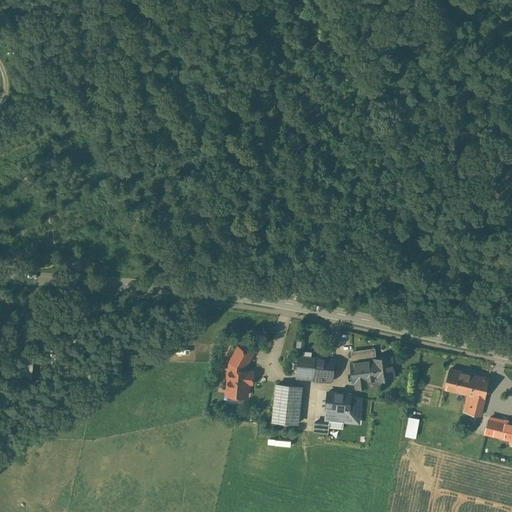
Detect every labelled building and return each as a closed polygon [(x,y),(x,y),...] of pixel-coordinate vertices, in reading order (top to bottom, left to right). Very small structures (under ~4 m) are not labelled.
[(239,347),(231,362),(230,369),(228,369),(228,378),(229,379),(227,394),(245,396),(246,391),(247,391),(249,390),(249,386),(248,385),(248,382),(252,383),(253,372),(250,372),(250,371),(244,370),(244,367),(252,354),(239,347)] [(374,350),(352,352),(353,361),(351,362),(354,382),(355,382),(356,388),(367,386),(367,380),(394,377),(392,356),(375,359),(374,350)] [(35,375),(39,357),(31,355),(27,374),(35,375)] [(334,360),(299,357),(297,378),(332,381),(332,375),(333,375),(334,360)] [(489,378),(450,369),(445,388),(468,394),(463,412),(480,416),(489,378)] [(302,387),(277,384),(273,420),(298,423),(302,387)] [(350,395),(328,392),(325,419),(358,423),(361,398),(350,397),(350,395)] [(409,435),(421,437),(423,417),(412,415),(409,435)] [(511,423),(490,418),(484,442),(511,448),(511,423)]
